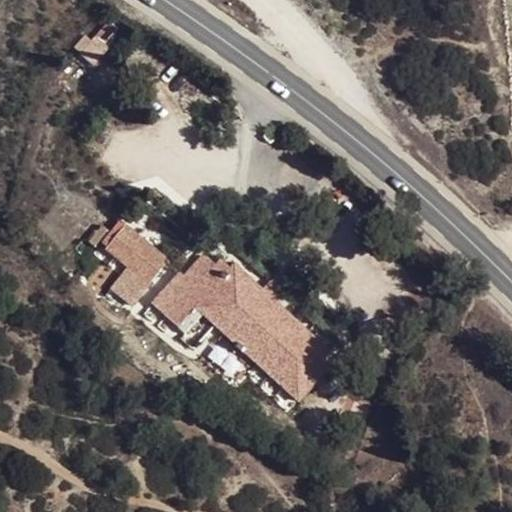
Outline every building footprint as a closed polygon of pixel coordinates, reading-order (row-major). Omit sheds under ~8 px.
[(119,28),(109,19),(90,41),(80,55),(96,64),(110,48),(107,44),(119,28)] [(80,55),(90,41),(84,36),(74,49),(80,55)] [(170,260),(127,223),(104,249),(126,267),(112,287),(136,305),(170,260)] [(97,248),(111,232),(103,227),(90,243),(97,248)] [(338,357),(274,300),(265,290),(237,262),(232,267),(221,259),(198,283),(184,270),(154,302),(187,332),(202,315),(298,402),(315,384),(323,374),(338,357)] [(265,290),(274,300),(285,287),(275,279),(265,290)] [(323,374),(315,384),(322,391),(329,380),(323,374)]
